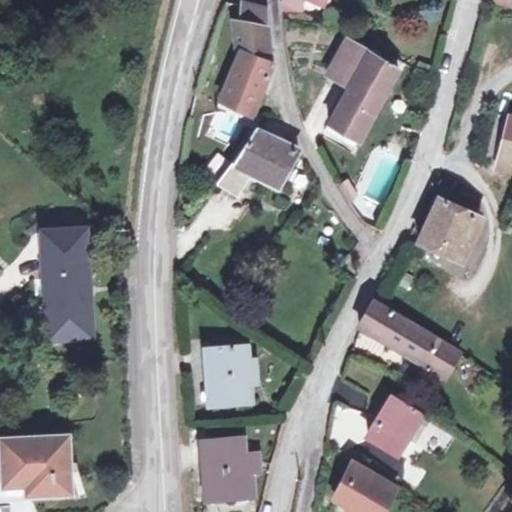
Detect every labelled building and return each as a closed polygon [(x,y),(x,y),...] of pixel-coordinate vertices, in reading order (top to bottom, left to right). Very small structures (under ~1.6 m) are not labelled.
[(305,0),(326,8),(328,0),(284,0),(285,10),(301,12),(301,0),(305,0)] [(238,54),(218,102),(252,116),(273,70),(271,54),(265,8),(242,6),(238,54)] [(361,143),(399,71),(376,56),(351,41),(332,79),(353,90),(334,126),(361,143)] [(408,98),(431,107),(441,79),(437,78),(417,70),(408,98)] [(499,115),(487,160),(499,163),(511,118),(499,115)] [(499,163),(511,165),(511,118),(499,163)] [(282,186),(303,146),(254,130),(237,159),(234,157),(219,183),(239,192),(243,194),(257,171),(282,186)] [(220,149),(204,170),(219,183),(234,157),(220,149)] [(461,261),(479,219),(440,202),(420,243),(461,261)] [(93,337),(88,251),(45,254),(51,339),(93,337)] [(444,380),(463,354),(376,300),(363,329),(444,380)] [(216,408),(255,405),(253,374),(258,374),(257,361),(251,361),(251,346),(211,349),(216,408)] [(414,411),(396,400),(369,441),(397,460),(427,412),(430,407),(424,402),(421,400),(414,411)] [(29,496),(72,495),(70,436),(4,439),(6,486),(29,487),(29,496)] [(247,511),(245,471),(251,471),(251,458),(244,457),(244,443),(207,445),(209,499),(202,499),(202,511),(247,511)] [(388,511),(399,496),(356,469),(337,502),(353,511),(388,511)] [(29,496),(29,487),(6,486),(6,496),(29,496)]
